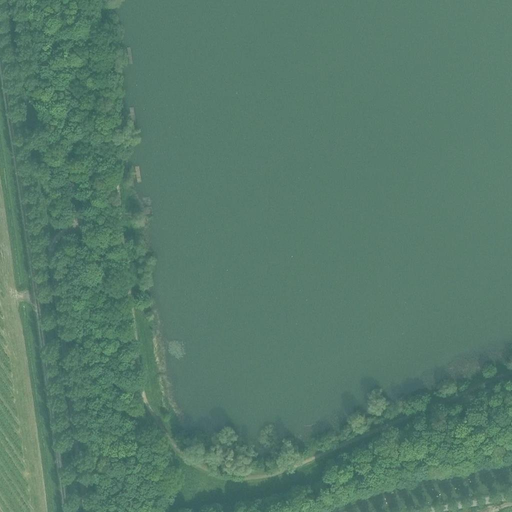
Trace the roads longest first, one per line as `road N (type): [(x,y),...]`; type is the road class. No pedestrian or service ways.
road 1 (track): [(12,0),(81,511)]
road 2 (track): [(96,127),(142,369),(183,511)]
road 3 (track): [(95,0),(82,84),(96,127),(76,151),(72,231),(48,241)]
road 4 (track): [(302,511),(316,498),(375,478),(436,420),(511,402)]
